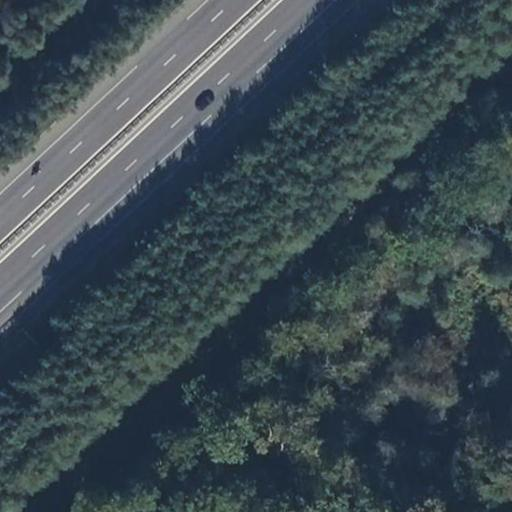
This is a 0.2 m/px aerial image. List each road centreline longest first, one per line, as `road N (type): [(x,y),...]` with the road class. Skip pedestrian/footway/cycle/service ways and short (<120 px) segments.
road 1 (motorway): [(0,292),(311,0)]
road 2 (motorway): [(236,0),(0,221)]
